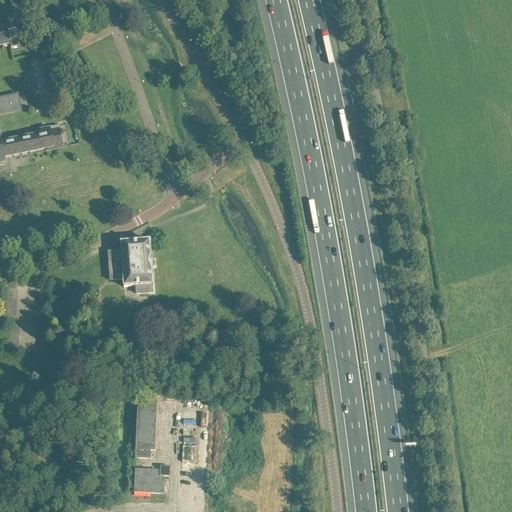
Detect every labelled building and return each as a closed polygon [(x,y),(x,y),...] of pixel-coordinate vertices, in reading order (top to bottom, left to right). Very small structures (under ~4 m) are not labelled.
[(0,158),(4,158),(8,157),(12,156),(14,156),(47,149),(48,149),(49,151),(62,148),(62,146),(58,127),(57,127),(41,130),(42,135),(34,136),(7,141),(6,142),(3,142),(1,143),(0,140),(2,140),(2,139),(0,140),(0,137),(0,113),(1,114),(1,115),(2,114),(1,114),(7,113),(8,113),(7,112),(13,111),(13,112),(14,112),(14,111),(15,111),(17,111),(19,110),(19,111),(20,111),(20,110),(21,110),(20,109),(19,109),(19,105),(20,105),(20,104),(19,105),(18,101),(19,101),(19,100),(18,100),(17,96),(18,96),(17,94),(17,95),(16,95),(16,96),(11,97),(10,96),(10,97),(5,98),(4,97),(4,98),(0,98),(0,46),(2,46),(3,50),(3,46),(10,45),(11,48),(12,48),(11,47),(19,46),(19,47),(20,46),(14,18),(13,18),(14,20),(6,21),(6,20),(5,20),(6,24),(0,25),(0,158)] [(109,264),(110,281),(123,280),(124,287),(136,286),(136,294),(152,293),(152,285),(153,285),(149,241),(121,243),(121,252),(108,253),(109,264)] [(22,322),(21,350),(36,350),(36,322),(22,322)] [(138,399),(135,459),(149,459),(150,451),(154,451),(156,400),(138,399)] [(134,493),(151,494),(163,494),(164,479),(164,477),(164,476),(166,477),(169,477),(169,467),(160,467),(160,470),(135,469),(134,489),(134,493)]
